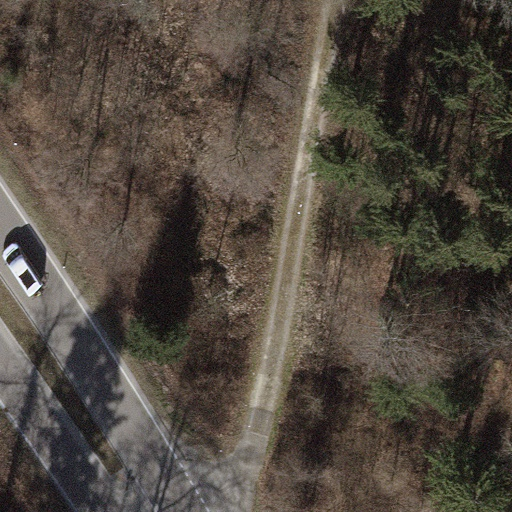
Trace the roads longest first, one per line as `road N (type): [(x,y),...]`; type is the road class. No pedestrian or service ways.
road 1 (track): [(204,511),(246,454),(326,0)]
road 2 (secondary): [(0,290),(151,511)]
